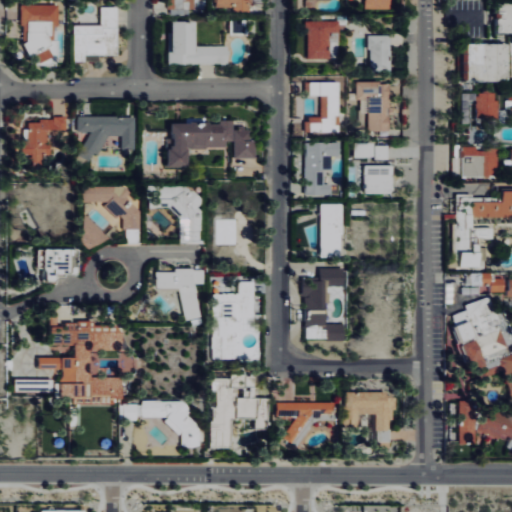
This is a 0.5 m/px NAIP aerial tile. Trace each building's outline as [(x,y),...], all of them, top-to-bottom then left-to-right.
[(168,0),(169,8),(195,7),(194,0),(168,0)] [(215,0),(216,7),(234,7),(234,12),(251,12),(251,0),(215,0)] [(306,0),(306,8),(318,8),(318,0),(332,0),(306,0)] [(511,32),(511,0),(498,0),(498,33),(511,32)] [(59,5),(21,5),(21,24),(29,24),(29,61),(51,60),(51,38),(56,38),(56,27),(59,27),(59,5)] [(74,25),(75,61),(85,61),(85,55),(118,54),(118,6),(102,7),(102,25),(74,25)] [(230,33),(245,33),(245,20),(230,20),(230,33)] [(308,58),(330,58),(330,33),(340,33),(340,21),(309,20),(308,58)] [(195,45),(195,22),(171,21),(171,63),(228,64),(228,46),(195,45)] [(370,34),(370,71),(391,71),(391,47),(402,47),(402,35),(370,34)] [(509,44),(467,44),(466,81),(508,82),(509,44)] [(390,131),(389,81),(357,81),(357,99),(369,99),(369,131),(390,131)] [(339,82),(311,82),(311,95),(321,95),(321,116),(310,116),(310,127),(321,126),(321,132),(332,132),(332,125),(339,125),(339,82)] [(135,116),(78,116),(78,131),(84,131),(84,159),(93,159),(93,153),(104,154),(104,135),(122,135),(122,149),(135,149),(135,116)] [(25,154),(30,154),(30,165),(43,165),(43,154),(49,154),(49,129),(67,129),(67,119),(25,119),(25,154)] [(189,167),(189,146),(234,146),(234,122),(170,122),(170,167),(189,167)] [(235,158),(256,157),(256,140),(248,140),(248,130),(234,130),(235,158)] [(305,143),(306,195),(332,195),(332,156),(340,156),(340,142),(305,143)] [(354,144),(354,158),(389,158),(388,144),(354,144)] [(393,165),(365,165),(365,193),(393,193),(393,165)] [(178,243),(201,243),(201,192),(188,192),(188,186),(148,186),(148,207),(178,207),(178,243)] [(141,229),(140,207),(137,207),(137,196),(130,196),(130,187),(83,187),(83,201),(106,201),(106,215),(123,214),(124,229),(141,229)] [(458,195),(452,250),(461,251),(460,264),(485,267),(487,248),(480,247),(482,234),(474,233),(476,215),(511,218),(511,190),(504,190),(503,203),(475,200),(475,197),(458,195)] [(342,257),(343,204),(321,204),(321,256),(342,257)] [(92,251),(108,236),(91,217),(74,233),(92,251)] [(79,249),(38,249),(38,268),(43,268),(43,283),(58,283),(58,275),(79,275),(79,249)] [(306,339),(344,339),(344,323),(328,323),(328,285),(345,285),(345,268),(320,268),(320,278),(304,277),(303,297),(305,297),(305,309),(309,309),(309,319),(306,319),(306,339)] [(156,270),(156,288),(182,287),(182,319),(198,318),(197,283),(204,283),(204,269),(156,270)] [(489,291),(505,291),(504,278),(489,279),(489,291)] [(212,358),(249,358),(249,334),(242,334),(242,317),(254,317),(253,281),(238,281),(238,293),(212,293),(212,358)] [(511,442),(511,328),(509,330),(501,312),(492,315),(486,301),(467,309),(469,314),(450,321),(471,373),(485,367),(489,377),(501,373),(509,392),(509,409),(503,422),(471,407),(459,408),(459,445),(473,445),(473,431),(498,442),(500,437),(511,442)] [(50,342),(102,343),(102,339),(109,339),(109,343),(119,344),(119,334),(89,333),(90,321),(60,321),(60,306),(51,306),(50,342)] [(61,369),(61,398),(85,398),(85,384),(92,384),(92,396),(121,396),(121,377),(80,377),(80,357),(39,357),(39,368),(61,369)] [(212,447),(231,448),(231,378),(211,378),(211,392),(212,392),(212,447)] [(16,390),(53,392),(53,380),(16,379),(16,390)] [(376,413),(377,448),(390,448),(389,419),(394,419),(394,397),(386,397),(386,391),(346,392),(346,425),(360,425),(360,414),(376,413)] [(195,446),(194,399),(141,401),(142,417),(165,416),(165,430),(181,429),(181,446),(195,446)] [(276,403),(277,418),(295,417),(283,438),(298,447),(308,429),(308,421),(311,416),(318,416),(320,413),(334,413),(334,401),(276,403)] [(124,419),(139,419),(139,403),(123,403),(124,419)]
